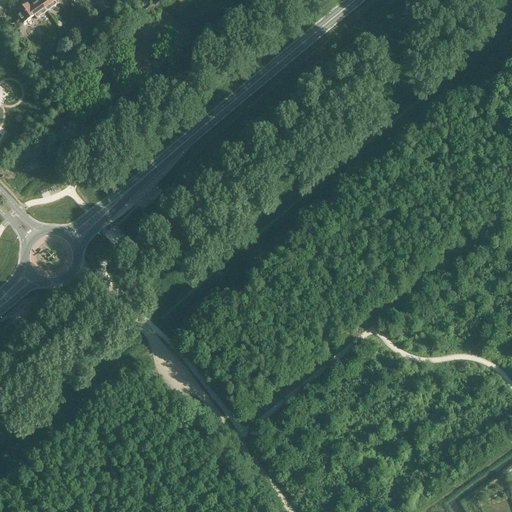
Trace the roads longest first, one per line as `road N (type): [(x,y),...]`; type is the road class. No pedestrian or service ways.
road 1 (secondary): [(111,205),(356,0)]
road 2 (track): [(240,442),(138,323),(68,278)]
road 3 (track): [(152,340),(0,486)]
